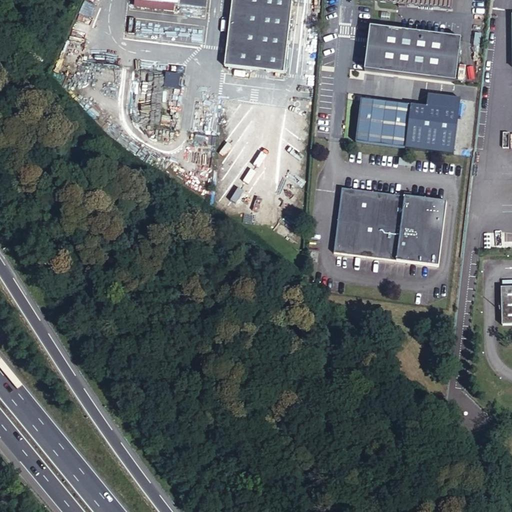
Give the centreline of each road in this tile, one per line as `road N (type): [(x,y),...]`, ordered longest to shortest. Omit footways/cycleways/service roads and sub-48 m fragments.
road 1 (trunk): [(163,511),(0,270)]
road 2 (trunk): [(112,511),(0,374)]
road 3 (trunk): [(0,418),(76,511)]
